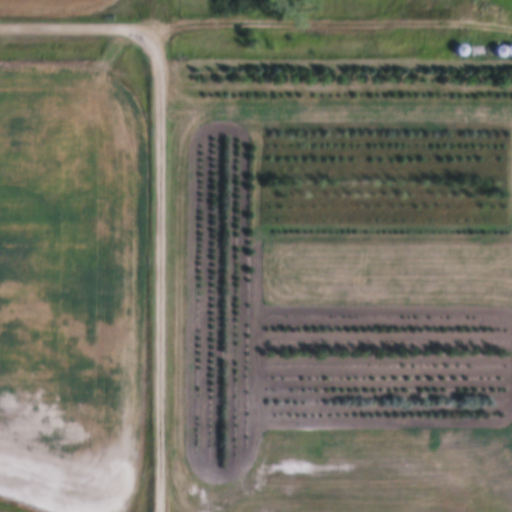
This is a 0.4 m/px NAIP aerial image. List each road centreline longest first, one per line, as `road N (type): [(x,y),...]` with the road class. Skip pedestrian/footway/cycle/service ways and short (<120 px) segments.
road 1 (track): [(165,511),(165,55)]
road 2 (track): [(165,55),(134,23),(0,21)]
